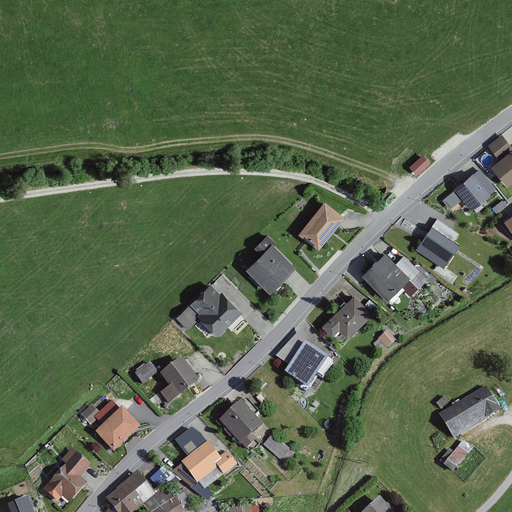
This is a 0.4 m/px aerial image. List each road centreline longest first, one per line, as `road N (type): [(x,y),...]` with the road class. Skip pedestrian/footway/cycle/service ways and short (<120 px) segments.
road 1 (residential): [(85,511),(132,457),(285,326),(387,215),(511,114)]
road 2 (track): [(387,215),(285,164),(0,195)]
